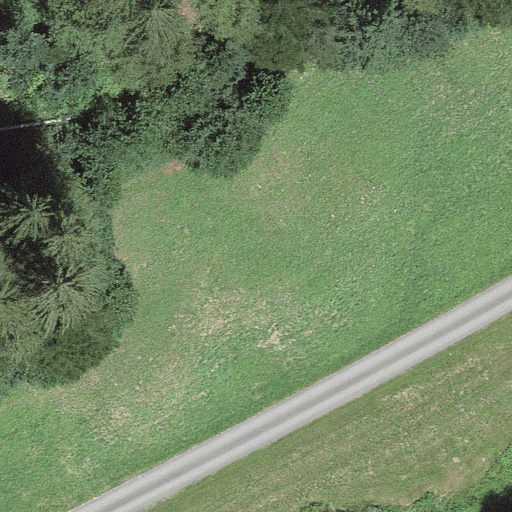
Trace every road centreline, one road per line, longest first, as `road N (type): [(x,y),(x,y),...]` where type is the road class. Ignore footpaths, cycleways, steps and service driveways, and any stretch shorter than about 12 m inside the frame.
road 1 (track): [(0,187),(296,50),(445,0)]
road 2 (track): [(103,511),(511,291)]
